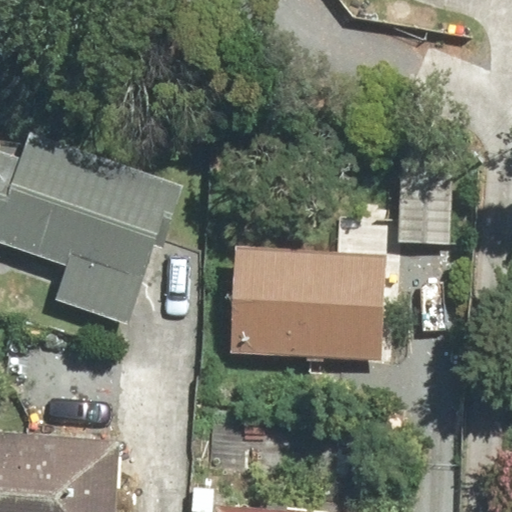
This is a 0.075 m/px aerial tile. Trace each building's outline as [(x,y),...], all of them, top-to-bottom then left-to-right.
[(31,161),(0,149),(0,245),(76,272),(63,306),(138,333),(189,191),(39,138),(31,161)] [(463,150),(406,148),(402,244),(459,247),(463,150)] [(398,254),(253,247),(247,360),(392,367),(398,254)] [(0,511),(127,511),(133,447),(0,436),(0,511)] [(226,502),(225,511),(342,511),(342,507),(226,502)]
